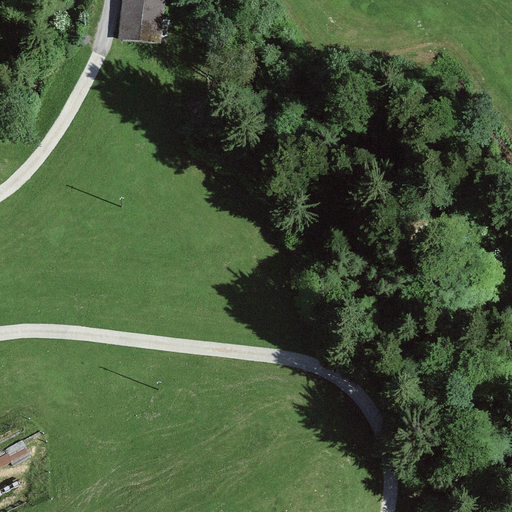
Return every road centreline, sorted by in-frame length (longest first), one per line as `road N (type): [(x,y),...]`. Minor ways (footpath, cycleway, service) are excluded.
road 1 (unclassified): [(0,331),(71,331),(273,355),(329,372),(378,424),(386,511)]
road 2 (unclassified): [(110,0),(69,102),(29,166),(0,191)]
